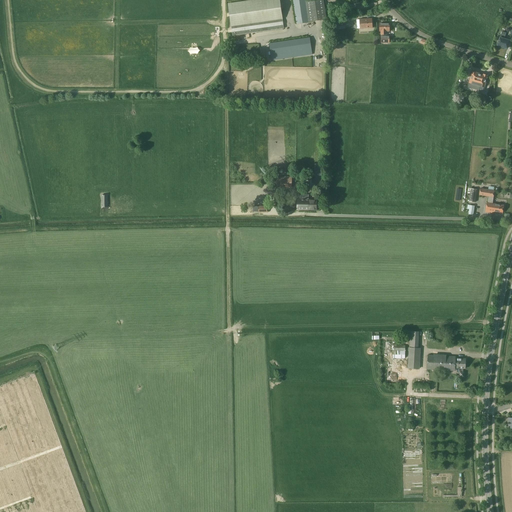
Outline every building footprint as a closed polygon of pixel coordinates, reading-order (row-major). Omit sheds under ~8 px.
[(251,0),(228,3),(231,27),(233,36),(284,29),(283,19),(279,0),(251,0)] [(306,3),(305,0),(292,0),(297,25),(309,23),(308,22),(306,3)] [(306,3),(308,22),(326,19),(324,0),(318,1),(306,3)] [(335,18),(335,28),(345,28),(345,22),(339,22),(339,18),(335,18)] [(360,28),(372,27),(372,18),(359,19),(360,28)] [(389,31),(389,23),(380,23),(380,31),(380,34),(386,34),(386,31),(389,31)] [(507,49),(510,40),(504,39),(506,33),(502,32),(500,37),(497,46),(507,49)] [(272,61),(313,55),(312,49),(310,37),(269,43),(272,61)] [(483,91),(488,75),(483,74),(477,72),(472,71),(467,87),(483,91)] [(276,178),(276,186),(290,187),(291,178),(276,178)] [(487,203),(492,203),(494,190),(480,188),(479,195),(488,196),(487,203)] [(302,199),(303,194),(297,194),(297,210),(304,210),(304,204),(306,205),(307,199),(302,199)] [(309,195),(303,194),(302,199),(307,199),(306,205),(304,204),(304,210),(316,210),(316,199),(308,199),(308,196),(309,196),(309,195)] [(492,203),(487,203),(487,202),(485,212),(494,213),(494,212),(503,213),(504,205),(492,203)] [(419,369),(420,349),(418,348),(419,331),(410,331),(408,368),(419,369)] [(406,346),(396,345),(395,358),(406,358),(406,346)] [(455,358),(455,356),(428,355),(427,369),(456,370),(456,368),(460,368),(460,372),(459,376),(464,377),(464,372),(463,372),(463,368),(465,368),(466,359),(455,358)] [(85,511),(76,486),(72,487),(71,491),(72,491),(71,492),(76,493),(76,496),(79,497),(77,502),(77,503),(78,506),(77,509),(75,510),(75,511),(85,511)] [(461,497),(462,487),(458,487),(457,495),(450,495),(450,496),(461,497)]
